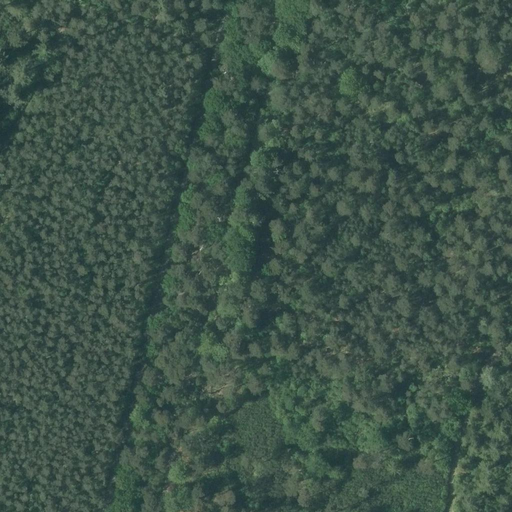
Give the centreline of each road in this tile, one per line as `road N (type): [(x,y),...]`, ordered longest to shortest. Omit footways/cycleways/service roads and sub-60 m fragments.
road 1 (track): [(200,369),(287,0)]
road 2 (track): [(211,44),(281,23),(511,64)]
road 3 (track): [(492,358),(314,310)]
road 4 (track): [(488,0),(471,58),(452,82),(496,124),(511,122)]
road 5 (track): [(448,511),(458,431),(492,358)]
road 6 (track): [(163,511),(200,369)]
road 7 (track): [(200,369),(255,332),(314,310)]
